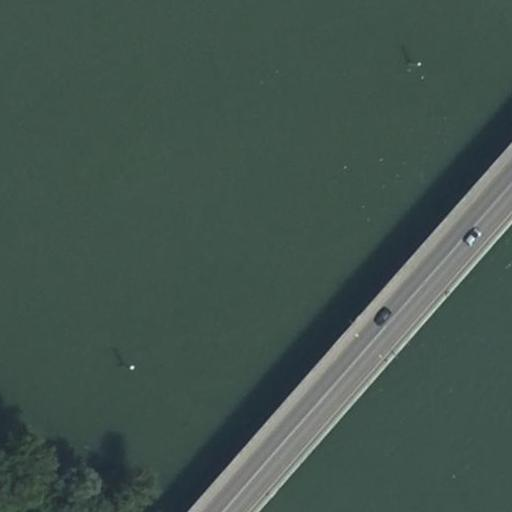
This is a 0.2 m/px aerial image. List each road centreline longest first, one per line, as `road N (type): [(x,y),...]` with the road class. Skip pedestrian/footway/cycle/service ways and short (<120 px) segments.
road 1 (secondary): [(225,511),(391,323)]
road 2 (secondary): [(511,186),(391,323)]
